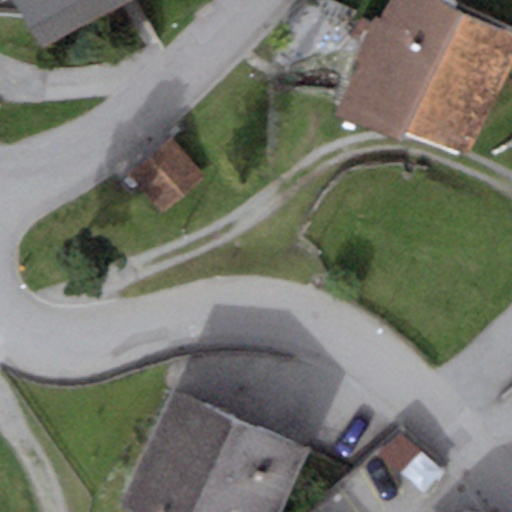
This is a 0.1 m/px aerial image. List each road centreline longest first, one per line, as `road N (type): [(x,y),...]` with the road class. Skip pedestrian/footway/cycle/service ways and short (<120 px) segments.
road 1 (residential): [(0,326),(57,344),(250,305),(312,324),(390,364),(511,499)]
road 2 (track): [(25,337),(99,287),(215,239),(360,151),(410,141),(511,191)]
road 3 (residential): [(261,0),(113,132),(26,175)]
road 4 (track): [(51,511),(35,461),(0,403)]
